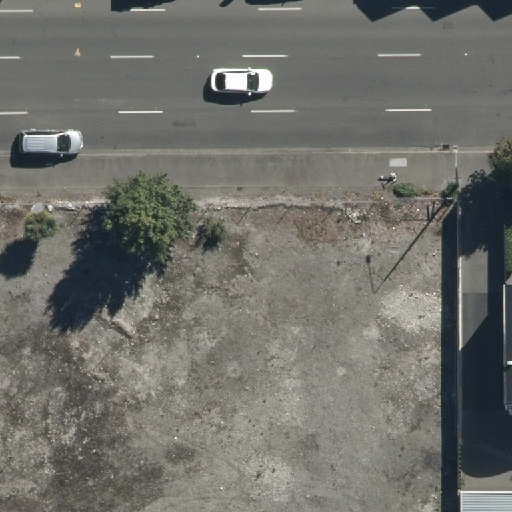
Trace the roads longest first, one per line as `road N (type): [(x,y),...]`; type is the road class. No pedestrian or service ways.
road 1 (tertiary): [(0,83),(315,59)]
road 2 (tertiary): [(0,36),(315,59)]
road 3 (tertiary): [(315,59),(511,57)]
